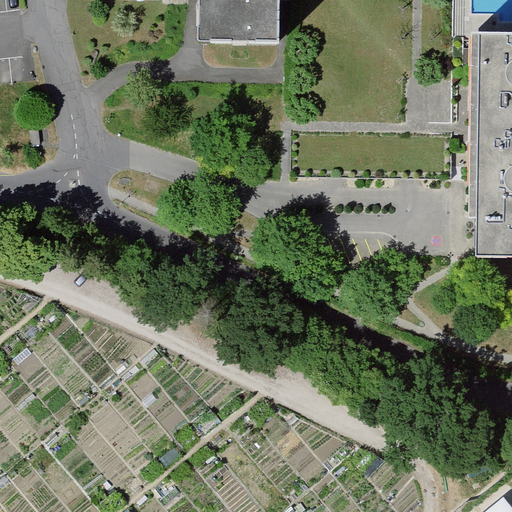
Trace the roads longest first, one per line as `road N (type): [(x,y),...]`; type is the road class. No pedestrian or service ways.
road 1 (residential): [(0,191),(62,192),(371,346),(511,387)]
road 2 (track): [(0,263),(174,328),(409,458),(428,485),(430,511)]
